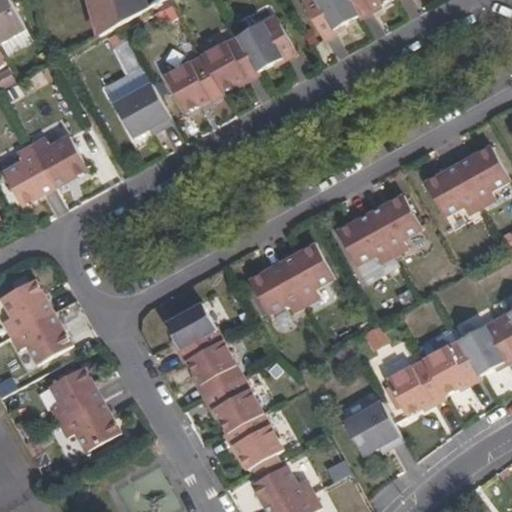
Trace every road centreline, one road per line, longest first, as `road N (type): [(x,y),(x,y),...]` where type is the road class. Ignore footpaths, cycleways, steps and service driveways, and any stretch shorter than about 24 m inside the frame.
road 1 (residential): [(62,233),(475,0)]
road 2 (residential): [(111,319),(511,96)]
road 3 (residential): [(216,511),(111,319)]
